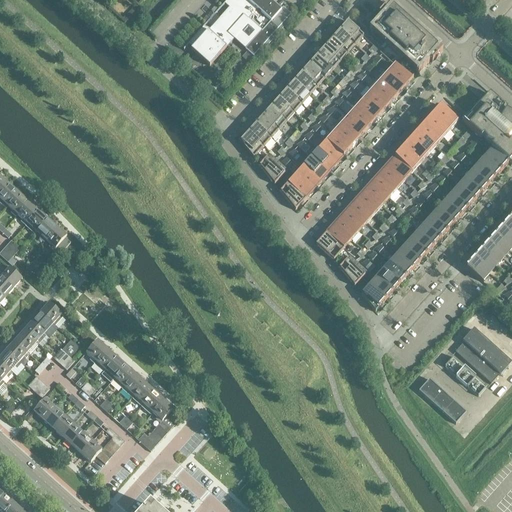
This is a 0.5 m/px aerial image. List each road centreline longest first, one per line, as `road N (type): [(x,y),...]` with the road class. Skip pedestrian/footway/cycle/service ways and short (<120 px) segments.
road 1 (residential): [(292,242),(460,54)]
road 2 (residential): [(373,342),(511,189)]
road 3 (residential): [(219,133),(340,0)]
